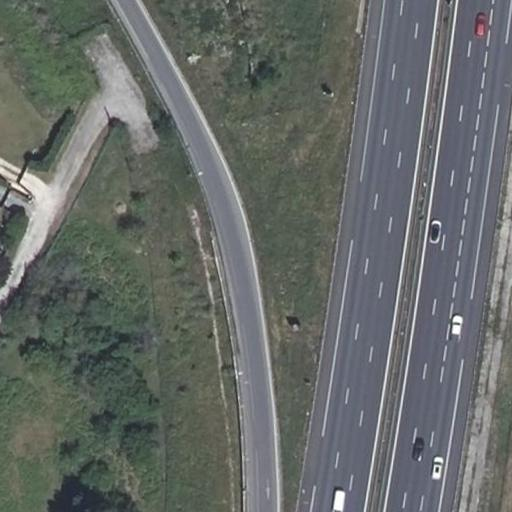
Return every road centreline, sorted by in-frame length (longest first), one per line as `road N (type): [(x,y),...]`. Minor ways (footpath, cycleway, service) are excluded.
road 1 (motorway): [(126,0),(224,182),(265,318),(271,511)]
road 2 (motorway): [(410,511),(485,0)]
road 3 (motorway): [(411,0),(337,511)]
road 4 (residential): [(0,328),(65,195)]
